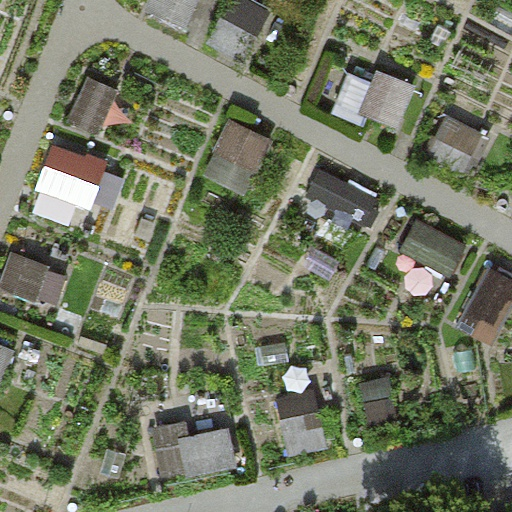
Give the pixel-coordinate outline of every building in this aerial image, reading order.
[(152,0),(149,7),(189,24),(199,0),(152,0)] [(386,71),(368,105),(398,121),(416,86),(386,71)] [(254,181),(274,135),(234,117),(214,163),(254,181)] [(85,223),(106,154),(58,139),(36,208),(85,223)] [(324,164),(310,195),(370,221),(384,190),(324,164)] [(456,271),(470,243),(420,219),(407,246),(456,271)] [(15,251),(4,285),(56,303),(68,269),(15,251)] [(0,392),(20,346),(0,337),(0,392)] [(169,478),(242,459),(231,415),(157,435),(169,478)]
